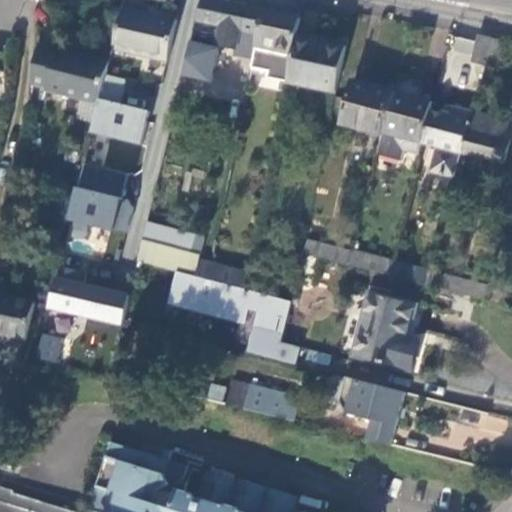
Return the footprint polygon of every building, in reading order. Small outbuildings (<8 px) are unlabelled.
[(246,7),(227,3),(227,0),(204,0),(200,20),(197,20),(194,31),(187,64),(184,76),(185,76),(196,79),(209,82),(216,50),(214,49),(214,46),(234,50),(238,31),(259,36),(264,13),(245,8),(246,7)] [(171,61),(181,19),(127,7),(117,47),(171,61)] [(297,36),(301,19),(264,11),(264,13),(259,36),(251,68),(269,72),(268,78),(287,83),(297,36)] [(297,36),(287,83),(335,94),(346,47),(297,36)] [(479,36),(477,37),(470,61),(485,66),(493,39),(479,36)] [(493,39),(485,66),(499,69),(506,44),(493,39)] [(102,60),(38,44),(30,78),(43,80),(41,89),(100,103),(113,52),(104,50),(102,60)] [(185,76),(181,93),(192,96),(196,79),(185,76)] [(383,134),(394,94),(356,84),(343,127),(382,139),(383,134)] [(433,104),(394,94),(383,134),(422,145),(430,114),(433,104)] [(430,114),(422,145),(461,156),(472,114),(445,108),(442,116),(430,114)] [(488,113),(487,119),(500,122),(501,117),(488,113)] [(511,125),(500,122),(487,119),(472,114),(461,156),(504,167),(503,171),(511,173),(511,125)] [(301,255),(348,266),(352,253),(305,241),(301,255)] [(203,256),(147,242),(142,262),(199,277),(202,263),(203,256)] [(348,266),(373,273),(386,277),(390,263),(352,253),(348,266)] [(199,277),(199,278),(211,282),(246,291),(249,276),(202,263),(199,277)] [(390,263),(386,277),(425,287),(429,273),(390,263)] [(199,278),(181,273),(173,301),(249,322),(252,311),(262,314),(253,348),(301,360),(304,349),(283,343),(294,303),(246,291),(211,282),(199,278)] [(425,287),(489,304),(493,289),(429,273),(425,287)] [(0,335),(24,342),(34,303),(0,294),(0,335)] [(414,307),(367,295),(360,323),(408,336),(414,307)] [(73,313),(50,307),(38,354),(62,359),(73,313)] [(408,336),(360,323),(352,356),(409,372),(416,345),(406,343),(408,336)] [(301,360),(253,348),(251,353),(299,365),(301,360)] [(308,349),(305,360),(327,366),(330,354),(308,349)] [(254,383),(295,393),(297,384),(257,374),(254,383)] [(407,392),(348,377),(342,401),(349,413),(375,420),(371,438),(395,444),(407,392)] [(254,383),(248,406),(297,419),(302,403),(292,400),(295,393),(254,383)] [(198,498),(193,496),(192,493),(181,491),(188,467),(111,444),(88,511),(70,511),(13,494),(14,491),(0,486),(0,511),(298,511),(294,511),(298,497),(237,478),(236,482),(207,473),(198,498)]
